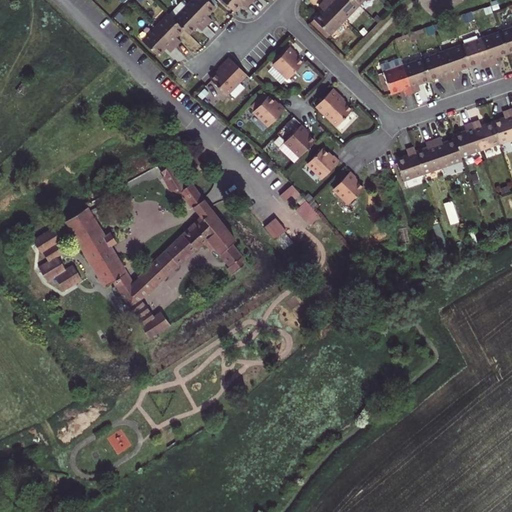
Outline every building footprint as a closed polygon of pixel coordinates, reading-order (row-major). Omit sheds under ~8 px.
[(205,0),(192,0),(186,7),(205,26),(211,20),(205,15),(213,7),(205,0)] [(250,2),(248,0),(220,0),(231,10),(239,2),(244,7),(250,2)] [(344,17),(326,0),(321,0),(318,4),(322,8),(313,17),(311,19),(318,26),(320,24),(330,33),(344,17)] [(326,0),(344,17),(359,2),(356,0),(326,0)] [(173,20),(182,29),(187,34),(194,27),(200,32),(205,26),(186,7),(173,20)] [(168,15),(154,29),(174,48),(179,42),(174,37),(182,29),(173,20),(168,15)] [(320,24),(318,26),(327,35),(330,33),(320,24)] [(511,26),(501,30),(509,52),(511,50),(511,26)] [(142,42),(156,56),(163,48),(168,53),(174,48),(154,29),(142,42)] [(497,56),(509,52),(501,30),(481,37),(491,65),(499,62),(497,56)] [(491,65),(481,37),(463,44),(470,65),(482,61),(484,67),(491,65)] [(470,65),(463,44),(442,51),(452,79),(459,76),(457,70),(470,65)] [(296,51),(290,45),(273,62),(289,77),(304,63),(294,53),(296,51)] [(445,81),(452,79),(442,51),(423,58),(430,79),(442,75),(445,81)] [(247,75),(229,58),(219,69),(221,70),(212,80),(228,95),(247,75)] [(413,92),(403,65),(401,58),(383,65),(385,72),(384,72),(390,90),(391,93),(403,89),(406,95),(413,92)] [(423,58),(403,65),(413,92),(421,90),(419,84),(430,79),(423,58)] [(384,92),(390,90),(384,72),(378,74),(384,92)] [(344,97),(333,86),(317,104),(338,124),(352,109),(342,99),(344,97)] [(270,126),(288,108),(282,103),(280,105),(270,96),(255,112),(270,126)] [(505,117),(493,122),(501,143),(511,138),(511,111),(511,109),(503,111),(505,117)] [(479,120),(472,123),(482,150),(501,143),(493,122),(481,126),(479,120)] [(454,136),(455,139),(462,157),(482,150),(472,123),(465,125),(467,132),(454,136)] [(309,129),(304,124),(286,141),(302,156),(317,141),(307,132),(309,129)] [(441,137),(433,140),(444,168),(463,161),(462,157),(455,139),(443,144),(441,137)] [(428,149),(417,153),(424,175),(444,168),(433,140),(426,142),(428,149)] [(417,153),(414,147),(406,150),(408,156),(396,160),(404,182),(424,175),(417,153)] [(333,157),(324,148),(309,163),(324,178),(341,160),(336,155),(333,157)] [(181,191),(192,207),(204,199),(191,182),(188,184),(187,181),(183,183),(166,158),(154,165),(170,188),(179,193),(181,191)] [(358,176),(352,171),(335,188),(351,203),(365,188),(355,178),(358,176)] [(291,186),(280,196),(285,202),(292,197),(300,206),(297,210),(307,221),(315,214),(291,186)] [(192,207),(198,214),(209,206),(204,199),(192,207)] [(449,227),(460,224),(454,202),(443,205),(449,227)] [(142,297),(134,284),(112,248),(118,244),(112,234),(106,237),(87,205),(65,218),(106,285),(114,280),(130,307),(142,297)] [(233,245),(236,243),(209,206),(198,214),(200,218),(167,252),(163,257),(140,279),(148,292),(174,268),(177,271),(180,268),(178,265),(192,253),(194,255),(207,243),(212,249),(215,247),(231,267),(228,269),(233,276),(245,267),(243,265),(245,263),(233,245)] [(274,241),(286,231),(276,218),(264,228),(274,241)] [(34,239),(42,252),(62,240),(54,227),(34,239)] [(42,252),(48,261),(57,256),(72,247),(66,237),(62,240),(42,252)] [(55,276),(66,270),(57,256),(48,261),(39,267),(47,281),(55,276)] [(55,276),(64,291),(82,280),(72,265),(66,270),(55,276)] [(140,279),(134,284),(142,297),(148,292),(140,279)] [(154,318),(142,297),(130,307),(142,327),(154,318)] [(171,325),(168,322),(161,313),(154,318),(142,327),(147,335),(150,339),(171,325)]
